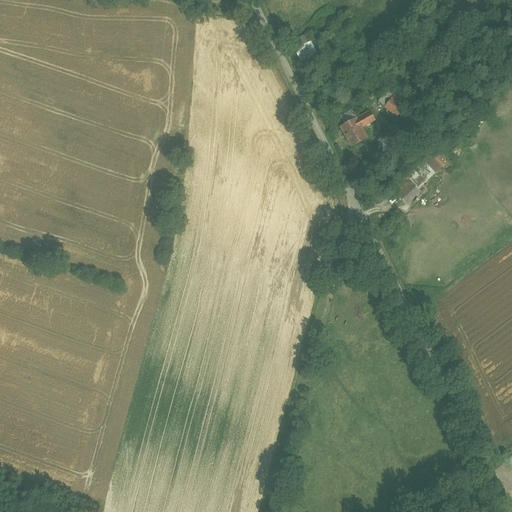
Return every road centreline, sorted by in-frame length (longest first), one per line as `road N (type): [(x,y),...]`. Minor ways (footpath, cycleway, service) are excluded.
road 1 (unclassified): [(251,0),(504,511)]
road 2 (track): [(346,189),(505,0)]
